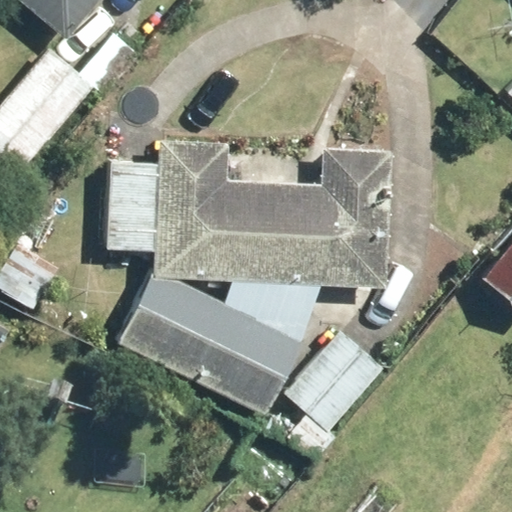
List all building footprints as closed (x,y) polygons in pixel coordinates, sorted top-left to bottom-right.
[(7,0),(49,35),(78,0),(7,0)] [(38,49),(0,92),(0,180),(82,88),(38,49)] [(511,79),(498,96),(511,108),(511,79)] [(145,142),(140,276),(368,285),(373,150),(145,142)] [(511,227),(470,276),(511,311),(511,227)] [(0,234),(0,300),(20,312),(49,262),(0,234)] [(107,342),(249,413),(281,349),(139,278),(107,342)] [(320,430),(369,368),(326,334),(277,397),(320,430)] [(395,511),(403,504),(380,483),(353,511),(395,511)]
